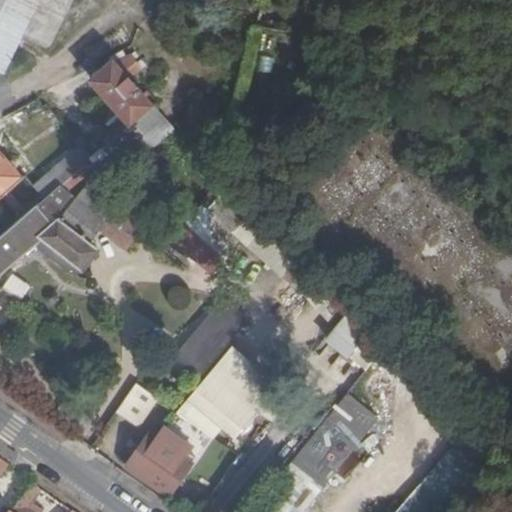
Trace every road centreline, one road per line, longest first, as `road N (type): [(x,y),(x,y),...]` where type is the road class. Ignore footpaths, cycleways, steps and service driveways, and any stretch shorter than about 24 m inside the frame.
road 1 (residential): [(0,97),(43,74),(131,0)]
road 2 (residential): [(126,511),(0,423)]
